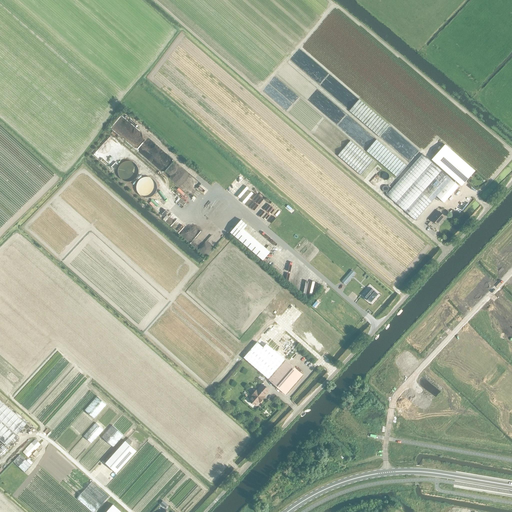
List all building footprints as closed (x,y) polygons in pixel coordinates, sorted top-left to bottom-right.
[(462,186),(475,171),(445,144),(432,160),(462,186)] [(459,186),(451,179),(423,154),(386,194),(415,220),(436,196),(444,203),(459,186)] [(118,171),(118,173),(119,175),(120,177),(122,179),(123,180),(125,181),(127,182),(129,182),(131,181),(134,180),(136,179),(137,177),(137,176),(138,174),(139,172),(139,171),(138,169),(138,167),(137,165),(135,163),(134,162),(132,162),(130,161),(128,161),(125,161),(124,162),(122,163),(120,165),(119,166),(118,168),(118,169),(118,170),(118,171)] [(140,179),(139,180),(138,181),(137,183),(137,185),(136,187),(137,190),(137,191),(139,193),(140,195),(141,196),(143,197),(144,197),(146,197),(149,197),(151,197),(153,196),(155,194),(156,193),(157,191),(157,189),(157,187),(157,185),(156,183),(155,181),(153,179),(153,178),(151,178),(149,177),(147,177),(145,177),(143,177),(142,178),(140,179)] [(438,225),(445,217),(439,211),(431,219),(438,225)] [(263,260),(271,252),(244,229),(248,225),(241,220),(231,232),(263,260)] [(350,273),(342,281),(346,284),(353,276),(350,273)] [(371,288),(364,296),(371,303),(378,294),(371,288)] [(298,344),(273,323),(253,347),(277,368),(298,344)] [(268,378),(277,368),(253,347),(244,357),(268,378)] [(278,369),(295,384),(303,375),(286,360),(278,369)] [(286,395),(295,384),(278,369),(269,380),(286,395)] [(252,404),(253,403),(256,406),(259,403),(260,403),(265,397),(265,396),(270,390),(262,384),(257,390),(257,389),(251,396),(249,400),(250,401),(250,402),(250,403),(251,403),(251,404),(252,404)] [(411,409),(411,411),(419,413),(419,410),(420,411),(423,401),(413,398),(410,408),(411,409)] [(0,400),(0,439),(8,446),(27,424),(0,400)] [(126,441),(106,463),(117,473),(137,451),(126,441)] [(31,465),(20,454),(13,461),(24,473),(31,465)]
